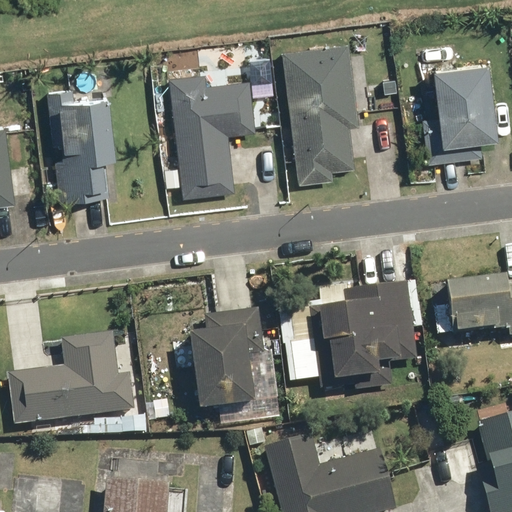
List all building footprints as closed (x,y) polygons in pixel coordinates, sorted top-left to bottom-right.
[(351,41),(286,47),(299,185),(339,181),(338,168),(356,167),(352,126),(359,125),(351,41)] [(509,134),(499,54),(442,61),(452,141),(509,134)] [(207,71),(170,75),(184,197),(242,191),(235,133),(259,130),(253,80),(209,85),(207,71)] [(122,152),(114,92),(76,97),(75,88),(51,92),(57,139),(66,137),(69,160),(59,161),(64,199),(103,194),(105,183),(113,182),(110,153),(122,152)] [(0,202),(27,198),(13,119),(0,121),(0,202)] [(511,275),(453,283),(459,331),(511,324),(511,275)] [(422,355),(410,279),(349,288),(351,300),(325,304),(331,339),(336,339),(342,377),(388,369),(386,360),(422,355)] [(208,327),(199,328),(207,403),(263,397),(257,350),(266,349),(262,308),(207,315),(208,327)] [(68,363),(10,370),(17,423),(137,408),(132,372),(123,373),(117,329),(64,336),(68,363)] [(491,466),(483,468),(493,511),(511,511),(511,411),(480,419),(491,466)] [(150,413),(93,416),(94,433),(151,430),(150,413)] [(315,430),(271,441),(289,511),(379,511),(401,506),(385,447),(324,463),(315,430)] [(168,511),(171,482),(110,478),(107,511),(2,511),(5,479),(0,479),(0,511),(168,511)]
